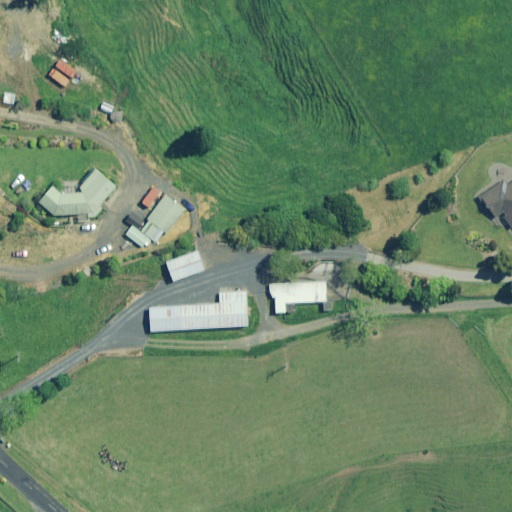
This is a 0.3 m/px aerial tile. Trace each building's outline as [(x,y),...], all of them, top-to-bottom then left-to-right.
[(63,195),(52,186),(39,203),(54,215),(87,214),(94,219),(102,209),(99,207),(117,187),(96,169),(80,188),(83,190),(83,194),(63,195)] [(511,183),(502,191),(497,185),(480,197),(495,219),(502,214),(511,227),(511,183)] [(165,196),(140,230),(155,242),(163,231),(167,234),(185,210),(165,196)] [(482,249),(479,235),(468,237),(470,251),(482,249)] [(205,271),(198,252),(167,263),(174,282),(205,271)] [(327,302),(326,282),(270,284),(271,297),(276,297),(276,313),(295,312),(295,303),(327,302)] [(248,326),(246,292),(220,294),(221,304),(149,308),(151,332),(248,326)]
